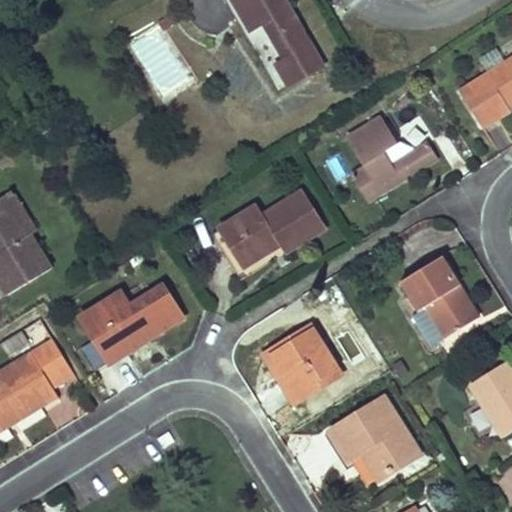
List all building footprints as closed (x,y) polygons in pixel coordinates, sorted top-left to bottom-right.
[(292,86),(324,67),(285,0),(236,0),(253,31),(266,24),(288,61),(280,65),(292,86)] [(511,101),(511,62),(453,99),(475,135),(504,117),(499,109),(511,101)] [(511,112),(511,101),(499,109),(504,117),(511,112)] [(376,160),(390,151),(374,126),(338,149),(355,176),(343,184),(355,203),(396,177),(401,185),(430,167),(420,151),(385,173),(376,160)] [(360,211),(401,185),(396,177),(355,203),(360,211)] [(14,190),(3,197),(17,219),(27,212),(14,190)] [(39,231),(27,212),(17,219),(3,197),(0,198),(0,281),(8,295),(53,268),(33,234),(39,231)] [(252,216),(214,239),(236,274),(270,253),(275,261),(315,236),(293,200),(256,223),(252,216)] [(229,289),(275,261),(270,253),(236,274),(214,239),(203,246),(229,289)] [(468,324),(432,266),(393,290),(409,316),(400,322),(420,353),(468,324)] [(93,372),(164,326),(146,298),(114,318),(107,308),(68,333),(93,372)] [(287,414),(333,386),(301,332),(254,361),(287,414)] [(39,353),(0,376),(0,426),(39,403),(23,378),(46,364),(39,353)] [(491,446),(511,432),(511,397),(495,370),(458,392),(491,446)] [(369,487),(408,463),(371,404),(320,436),(340,467),(352,459),(369,487)] [(176,442),(170,433),(158,440),(164,450),(176,442)] [(340,467),(320,436),(312,442),(335,479),(344,473),(340,467)]
